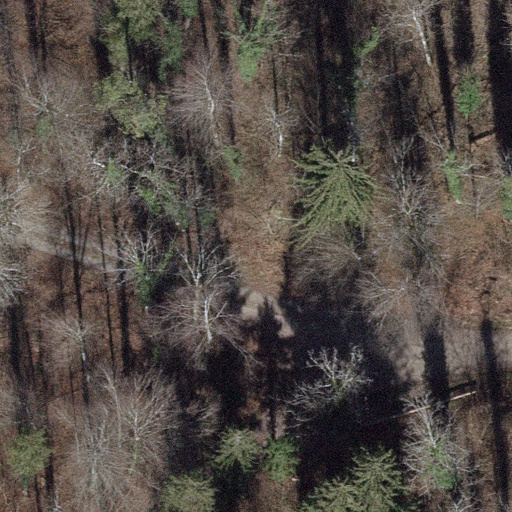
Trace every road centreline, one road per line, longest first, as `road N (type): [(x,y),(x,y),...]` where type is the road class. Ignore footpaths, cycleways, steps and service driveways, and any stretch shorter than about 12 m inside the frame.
road 1 (track): [(426,344),(234,302),(0,224)]
road 2 (track): [(168,511),(426,344)]
